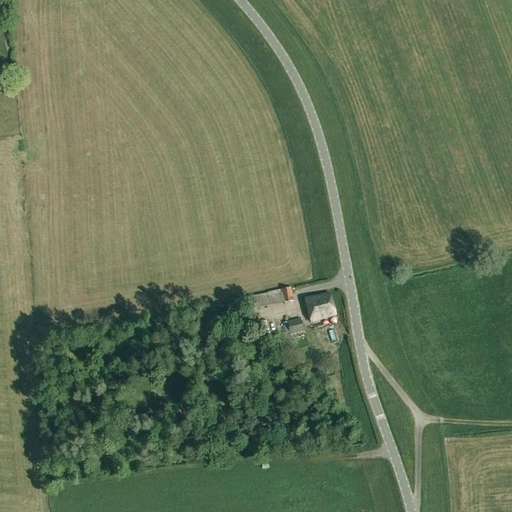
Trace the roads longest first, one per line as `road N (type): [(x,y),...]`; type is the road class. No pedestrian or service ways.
road 1 (tertiary): [(411,511),(367,381),(327,162),(288,69),(238,0)]
road 2 (track): [(413,511),(415,410),(358,340)]
